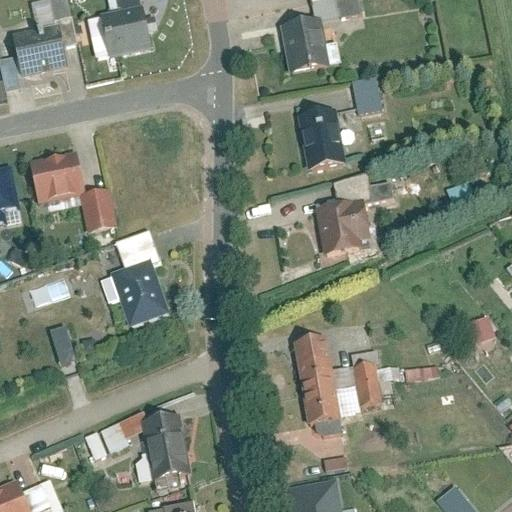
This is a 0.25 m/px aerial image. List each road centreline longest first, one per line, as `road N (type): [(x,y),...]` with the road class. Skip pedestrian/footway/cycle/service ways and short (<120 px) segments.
road 1 (residential): [(223,364),(221,88)]
road 2 (residential): [(0,455),(223,364)]
road 3 (residential): [(221,88),(0,132)]
road 4 (residential): [(254,511),(223,364)]
